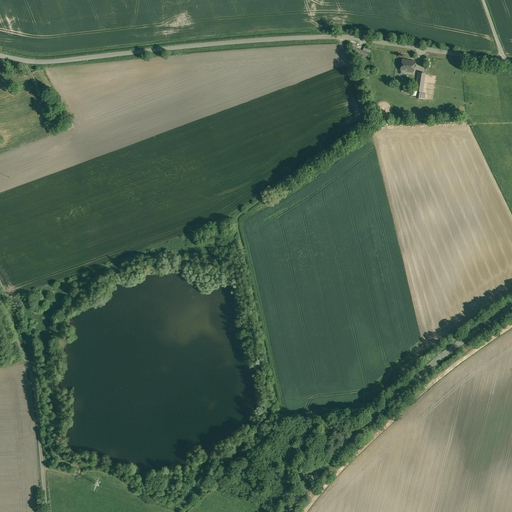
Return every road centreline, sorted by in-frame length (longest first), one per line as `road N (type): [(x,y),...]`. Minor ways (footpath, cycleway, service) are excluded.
road 1 (unclassified): [(0,56),(30,64),(346,36),(504,61)]
road 2 (secondary): [(511,306),(407,386),(318,469),(286,511)]
road 3 (unclassified): [(48,511),(30,373),(0,296)]
